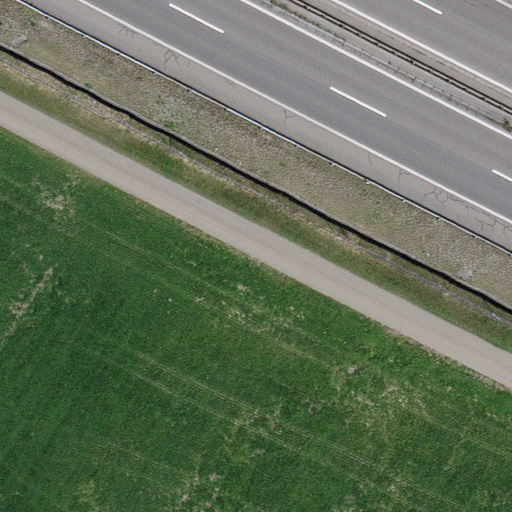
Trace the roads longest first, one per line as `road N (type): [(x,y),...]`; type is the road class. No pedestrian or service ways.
road 1 (track): [(511,369),(0,106)]
road 2 (motorway): [(156,0),(511,183)]
